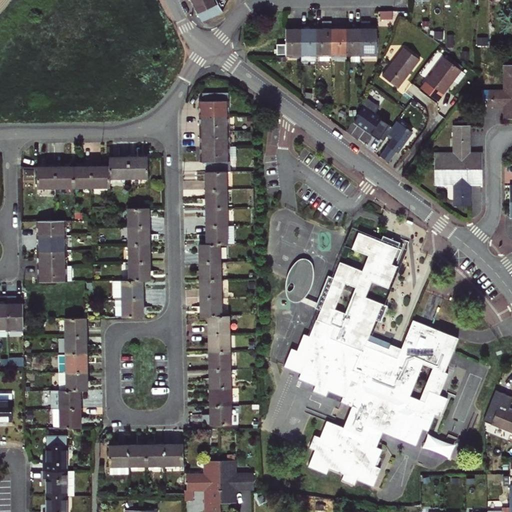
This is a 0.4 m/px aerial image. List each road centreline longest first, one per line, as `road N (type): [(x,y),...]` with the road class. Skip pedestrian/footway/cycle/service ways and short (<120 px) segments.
road 1 (tertiary): [(208,48),(470,248)]
road 2 (residential): [(175,327),(114,328),(115,415),(176,415)]
road 3 (residential): [(172,127),(175,327)]
road 4 (residential): [(208,48),(255,3),(377,0)]
road 5 (residential): [(9,131),(172,127)]
road 6 (residential): [(511,133),(493,141),(492,209),(470,248)]
